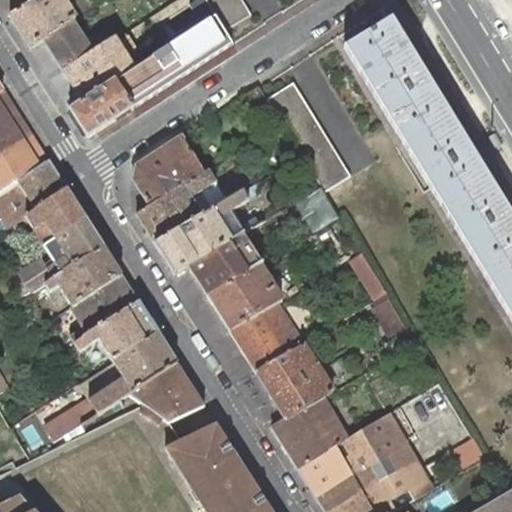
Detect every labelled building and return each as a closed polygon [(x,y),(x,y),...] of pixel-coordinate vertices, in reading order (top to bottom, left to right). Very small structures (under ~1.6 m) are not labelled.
[(31,49),(44,41),(72,23),(76,20),(70,10),(68,7),(65,3),(63,0),(37,0),(24,9),(11,18),(31,49)] [(18,0),(24,9),(37,0),(18,0)] [(205,0),(193,0),(207,23),(216,17),(205,0)] [(205,0),(216,17),(225,33),(252,16),(242,0),(205,0)] [(511,214),(392,19),(345,48),(404,145),(431,189),(511,321),(511,214)] [(44,41),(64,72),(92,54),(85,43),(72,23),(44,41)] [(133,70),(114,40),(105,45),(103,47),(123,78),(133,70)] [(83,103),(116,82),(123,78),(103,47),(97,51),(92,54),(64,72),(83,103)] [(171,84),(154,57),(133,70),(123,78),(116,82),(133,110),(171,84)] [(89,138),(133,110),(116,82),(83,103),(70,112),(87,138),(89,138)] [(293,84),(267,100),(274,113),(283,127),(294,145),(301,157),(321,188),(324,194),(351,177),(293,84)] [(267,100),(259,88),(241,99),(257,124),(274,113),(267,100)] [(0,195),(49,163),(3,91),(0,93),(0,195)] [(133,182),(150,208),(183,188),(205,174),(182,137),(136,167),(133,182)] [(293,163),(301,157),(294,145),(285,151),(293,163)] [(0,212),(9,228),(25,218),(35,212),(35,211),(66,191),(49,163),(0,195),(0,212)] [(183,188),(190,199),(216,183),(209,172),(205,174),(183,188)] [(231,242),(244,234),(245,233),(260,225),(256,219),(241,228),(232,213),(249,201),(261,190),(258,184),(244,192),(212,211),(219,220),(231,242)] [(220,185),(203,193),(209,206),(226,198),(220,185)] [(137,216),(155,245),(202,218),(190,199),(183,188),(150,208),(137,216)] [(316,232),(339,219),(324,194),(321,188),(319,189),(305,198),(299,201),(316,232)] [(35,212),(25,218),(43,246),(85,220),(66,191),(35,211),(35,212)] [(365,221),(386,261),(407,250),(386,210),(365,221)] [(175,276),(188,267),(230,243),(231,242),(219,220),(212,211),(202,218),(155,245),(175,276)] [(10,228),(9,228),(0,212),(0,234),(5,231),(10,228)] [(85,220),(43,246),(52,261),(45,265),(42,260),(32,267),(20,274),(32,293),(44,285),(103,248),(85,220)] [(248,272),(251,271),(259,266),(262,264),(244,234),(231,242),(230,243),(248,272)] [(40,249),(42,247),(39,241),(30,247),(34,253),(40,249)] [(188,267),(207,297),(248,272),(230,243),(188,267)] [(121,276),(103,248),(44,285),(49,293),(58,288),(71,308),(121,276)] [(375,302),(386,295),(362,254),(350,261),(375,302)] [(20,274),(32,267),(31,264),(14,274),(28,296),(32,293),(20,274)] [(273,306),(276,305),(282,301),(259,266),(251,271),(273,306)] [(207,297),(230,332),(266,310),(273,306),(251,271),(248,272),(207,297)] [(139,304),(121,276),(71,308),(83,328),(69,337),(74,345),(139,304)] [(12,295),(7,298),(11,303),(16,300),(12,295)] [(388,300),(372,310),(380,325),(392,343),(408,333),(388,300)] [(113,363),(158,334),(139,304),(74,345),(80,353),(95,343),(99,341),(102,345),(108,356),(113,363)] [(266,310),(293,352),(302,346),(276,305),(273,306),(266,310)] [(256,373),(293,352),(266,310),(230,332),(256,373)] [(380,325),(372,310),(365,314),(374,329),(380,325)] [(98,416),(129,396),(177,365),(158,334),(113,363),(123,379),(89,401),(33,437),(39,446),(42,452),(98,416)] [(303,345),(315,364),(320,361),(308,342),(303,345)] [(323,399),(333,392),(315,364),(303,345),(302,346),(293,352),(323,399)] [(256,373),(286,420),(323,399),(293,352),(256,373)] [(224,370),(213,354),(204,360),(215,376),(224,370)] [(164,422),(166,423),(203,405),(177,365),(129,396),(145,408),(164,422)] [(272,429),(298,470),(347,440),(323,399),(286,420),(272,429)] [(203,405),(166,423),(169,425),(205,408),(203,405)] [(164,422),(145,408),(139,415),(158,429),(164,422)] [(298,470),(324,511),(395,511),(433,490),(427,480),(393,421),(389,415),(347,440),(298,470)] [(165,450),(166,452),(217,427),(216,425),(165,450)] [(271,511),(217,427),(166,452),(204,511),(271,511)] [(39,446),(33,437),(26,442),(31,451),(39,446)] [(455,451),(466,471),(485,460),(474,440),(455,451)] [(433,490),(442,485),(436,475),(427,480),(433,490)] [(494,504),(502,499),(498,490),(489,495),(494,504)] [(511,511),(511,493),(508,495),(502,499),(494,504),(479,511),(511,511)] [(469,510),(470,511),(479,511),(494,504),(489,495),(468,507),(469,510)] [(33,511),(20,497),(2,505),(0,502),(0,511),(33,511)]
